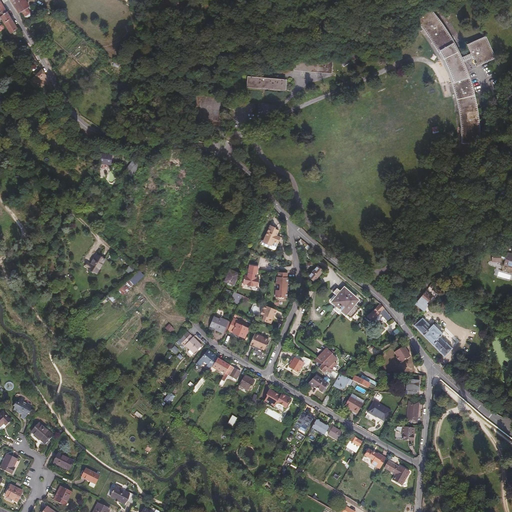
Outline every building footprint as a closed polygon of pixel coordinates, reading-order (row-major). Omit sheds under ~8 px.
[(23,0),(12,0),(20,11),(21,10),(26,7),(27,6),(23,0)] [(30,14),(26,7),(21,10),(24,17),(30,14)] [(475,62),(477,66),(494,58),(485,37),(468,45),(472,54),(462,58),(458,50),(455,44),(453,40),(449,34),(437,18),(430,9),(416,20),(419,25),(420,24),(430,37),(435,46),(440,54),(443,60),(445,64),(448,69),(450,76),(455,89),(458,99),(460,110),(463,127),(461,127),(462,141),(481,140),(481,126),(480,120),(476,100),(475,95),(473,89),(472,86),(464,61),(473,57),(475,62)] [(17,28),(8,12),(0,16),(0,19),(2,19),(10,33),(17,28)] [(343,68),(359,58),(355,50),(338,60),(343,68)] [(295,63),(294,71),(331,74),(332,62),(322,61),(322,65),(295,63)] [(41,89),(46,84),(49,81),(42,70),(32,80),(41,89)] [(285,82),(248,79),(247,88),(285,92),(285,82)] [(10,99),(7,102),(12,106),(14,108),(17,104),(15,103),(12,100),(10,99)] [(101,153),(99,162),(109,163),(110,154),(101,153)] [(140,165),(132,160),(123,172),(131,177),(140,165)] [(273,227),(267,225),(260,243),(273,248),(278,235),(274,234),(276,230),(272,228),(273,227)] [(87,268),(98,274),(106,261),(98,255),(91,266),(89,264),(87,268)] [(497,271),(511,274),(511,259),(511,257),(506,255),(506,258),(500,256),(499,262),(494,261),(494,259),(492,258),(489,257),(487,257),(485,258),(483,259),(483,267),(494,267),(494,264),(498,265),(497,271)] [(258,267),(249,266),(248,276),(244,275),(243,284),(247,284),(250,286),(252,286),(253,285),(258,286),(259,277),(257,277),(258,267)] [(323,271),(317,266),(310,274),(315,279),(323,271)] [(233,285),(238,274),(230,271),(225,282),(233,285)] [(287,272),(277,272),(277,276),(276,276),(276,283),(280,283),(280,290),(275,290),(275,296),(287,297),(287,290),(289,290),(289,284),(287,284),(288,277),(287,276),(287,272)] [(343,294),(337,289),(332,293),(337,297),(331,303),(335,306),(333,309),(339,315),(342,311),(350,318),(359,308),(355,304),(357,301),(346,291),(343,294)] [(421,294),(415,303),(421,308),(428,300),(421,294)] [(274,315),(276,309),(265,304),(261,313),(264,315),(263,320),(269,322),(270,322),(271,322),(271,321),(273,317),(272,317),(273,314),(274,315)] [(384,309),(380,304),(368,316),(372,321),(384,309)] [(228,319),(215,314),(210,325),(224,330),(228,319)] [(233,318),(232,320),(227,330),(245,337),(250,325),(233,318)] [(428,329),(420,322),(412,330),(443,360),(451,352),(438,339),(440,336),(431,327),(428,329)] [(254,332),(250,343),(264,348),(268,338),(263,336),(262,337),(259,336),(260,334),(254,332)] [(304,335),(297,332),(294,339),(301,342),(304,335)] [(191,334),(187,338),(198,350),(202,345),(191,334)] [(321,364),(332,353),(327,348),(314,360),(321,364)] [(219,358),(207,349),(201,358),(205,361),(207,359),(213,366),(214,367),(220,358),(219,358)] [(332,353),(321,364),(329,368),(330,368),(335,363),(333,361),(336,358),(332,354),(332,353)] [(312,362),(296,355),(289,368),(298,373),(304,363),(310,365),(312,362)] [(232,366),(220,358),(214,367),(216,368),(227,374),(232,366)] [(329,368),(321,364),(316,369),(320,373),(324,369),(328,371),(329,368)] [(242,372),(232,366),(227,374),(224,379),(227,381),(231,375),(238,379),(242,372)] [(349,379),(339,373),(337,376),(332,386),(338,389),(337,390),(340,392),(345,384),(349,386),(352,380),(349,379)] [(325,388),(332,380),(326,375),(325,378),(321,375),(319,377),(315,374),(307,382),(313,386),(314,385),(322,390),(324,387),(325,388)] [(352,374),(349,379),(352,380),(374,392),(376,387),(352,374)] [(253,384),(245,379),(239,388),(248,394),(253,384)] [(275,394),(269,390),(267,395),(268,395),(264,401),(274,407),(274,406),(276,403),(285,408),(290,400),(282,395),(280,397),(278,395),(277,396),(275,395),(275,394)] [(13,408),(18,410),(19,409),(22,410),(21,416),(24,418),(29,413),(30,414),(30,411),(33,407),(32,407),(33,404),(29,402),(25,405),(23,404),(24,397),(21,396),(17,400),(16,400),(15,402),(13,404),(14,405),(13,408)] [(352,410),(357,413),(362,404),(350,396),(345,404),(352,409),(352,410)] [(383,421),(390,410),(374,401),(367,412),(383,421)] [(417,422),(419,402),(409,402),(407,421),(417,422)] [(3,411),(0,413),(0,430),(1,431),(4,428),(4,425),(10,420),(3,411)] [(308,416),(303,413),(294,426),(300,429),(302,425),(303,425),(304,425),(309,428),(314,418),(308,415),(308,416)] [(236,417),(232,414),(227,422),(232,424),(236,417)] [(325,437),(330,427),(324,423),(323,424),(322,423),(322,422),(318,420),(312,429),(325,437)] [(52,434),(38,422),(31,431),(44,442),(52,434)] [(342,433),(334,428),(329,436),(337,441),(342,433)] [(403,440),(413,441),(414,429),(402,428),(401,435),(403,435),(403,440)] [(353,439),(351,442),(347,448),(351,451),(353,448),(354,448),(353,451),(356,453),(363,443),(354,438),(353,439)] [(365,457),(373,462),(377,455),(369,450),(365,457)] [(74,460),(58,452),(54,462),(62,466),(63,465),(70,468),(74,460)] [(17,458),(7,454),(1,468),(13,473),(15,467),(14,466),(17,458)] [(371,466),(379,471),(386,459),(378,454),(377,455),(373,462),(371,466)] [(401,487),(410,472),(401,467),(400,469),(388,462),(385,468),(396,475),(392,481),(401,487)] [(93,487),(100,475),(86,467),(81,476),(90,481),(89,485),(93,487)] [(22,492),(10,485),(5,495),(17,501),(22,492)] [(116,485),(110,497),(114,499),(115,498),(117,499),(116,500),(123,504),(126,497),(131,500),(135,493),(130,490),(127,495),(120,491),(121,488),(116,485)] [(56,500),(62,486),(61,486),(54,499),(56,500)] [(71,491),(62,486),(56,500),(65,505),(71,491)] [(97,503),(93,511),(106,511),(109,508),(97,503)]
